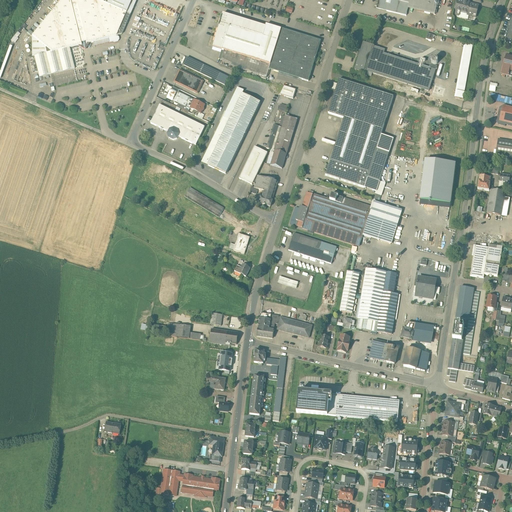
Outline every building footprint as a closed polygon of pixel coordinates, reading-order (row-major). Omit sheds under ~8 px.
[(105,4),(95,0),(61,0),(32,36),(32,57),(34,56),(39,77),(74,69),(69,48),(108,38),(116,36),(126,13),(105,4)] [(131,0),(106,0),(105,4),(126,13),(131,0)] [(399,0),(378,0),(376,9),(386,11),(406,16),(408,9),(409,4),(399,1),(399,0)] [(438,0),(399,0),(399,1),(409,4),(408,9),(435,15),(438,0)] [(470,3),(463,1),(463,2),(458,1),(457,2),(455,9),(456,11),(455,14),(456,16),(458,17),(460,16),(460,13),(467,15),(467,16),(476,18),(478,6),(472,4),(470,4),(470,3)] [(321,41),(281,29),(266,25),(266,27),(223,14),(213,47),(222,50),(270,65),(269,69),(279,72),(298,79),(308,82),(321,41)] [(363,43),(355,70),(365,73),(366,71),(372,50),(374,46),(363,43)] [(464,44),(456,91),(464,92),(473,45),(464,44)] [(270,65),(222,50),(219,60),(237,69),(266,78),(269,69),(270,65)] [(435,70),(372,50),(366,71),(429,91),(435,70)] [(188,56),(184,65),(187,67),(192,58),(188,56)] [(511,57),(506,56),(502,74),(511,76),(511,57)] [(192,58),(187,67),(191,68),(196,59),(192,58)] [(199,61),(196,59),(191,68),(195,70),(199,61)] [(203,63),(199,61),(195,70),(199,72),(203,63)] [(203,63),(199,72),(202,74),(207,65),(203,63)] [(207,65),(202,74),(206,76),(210,67),(207,65)] [(214,69),(210,67),(206,76),(210,78),(214,69)] [(206,83),(180,70),(174,82),(175,83),(197,94),(198,92),(200,88),(203,89),(206,83)] [(298,79),(279,72),(278,75),(297,81),(298,79)] [(393,97),(339,79),(337,84),(335,90),(328,113),(344,118),(350,99),(389,111),(393,97)] [(296,90),(284,86),(279,95),(293,99),(296,90)] [(194,100),(171,89),(167,99),(173,102),(173,101),(185,107),(186,106),(190,109),(190,108),(194,100)] [(236,91),(202,162),(226,174),(260,103),(242,94),(236,91)] [(456,91),(454,98),(463,99),(464,92),(456,91)] [(389,111),(350,99),(344,118),(325,175),(364,188),(367,178),(376,149),(381,135),(389,111)] [(205,105),(194,100),(190,108),(190,109),(201,114),(202,111),(203,111),(204,110),(204,109),(203,108),(205,105)] [(178,114),(160,105),(151,123),(160,128),(160,130),(163,132),(164,130),(169,132),(178,114)] [(511,108),(508,108),(508,107),(503,106),(500,108),(496,122),(498,125),(505,126),(505,124),(511,126),(511,125),(511,108)] [(205,127),(178,114),(169,132),(196,146),(205,127)] [(285,116),(270,165),(282,169),(297,120),(285,116)] [(376,149),(389,153),(393,139),(381,135),(376,149)] [(511,141),(498,139),(496,155),(511,157),(511,141)] [(267,153),(254,147),(239,179),(252,185),(253,183),(256,176),(267,153)] [(389,153),(376,149),(367,178),(379,182),(389,153)] [(455,164),(425,161),(420,200),(450,204),(455,164)] [(510,176),(500,175),(499,182),(509,183),(511,183),(511,176),(510,176)] [(267,179),(258,176),(256,176),(253,183),(255,184),(254,188),(254,189),(258,190),(263,191),(262,196),(261,196),(259,203),(270,207),(272,200),(278,183),(267,179)] [(379,182),(367,178),(364,188),(376,192),(379,182)] [(479,181),(478,181),(477,189),(489,191),(489,190),(489,187),(489,188),(490,183),(489,183),(479,181)] [(224,209),(190,188),(185,197),(219,217),(224,209)] [(495,191),(490,191),(486,214),(506,217),(509,199),(504,198),(505,193),(495,191)] [(301,209),(296,226),(302,228),(312,195),(307,193),(301,209)] [(330,200),(312,195),(302,228),(359,246),(363,235),(370,213),(344,205),(346,199),(332,194),(330,200)] [(402,211),(375,203),(373,210),(371,210),(370,213),(363,235),(379,241),(379,239),(391,243),(402,211)] [(301,209),(296,208),(290,224),(296,226),(301,209)] [(337,248),(294,234),(288,250),(331,264),(337,248)] [(249,238),(239,235),(236,245),(234,251),(244,254),(249,238)] [(502,249),(475,245),(470,277),(483,278),(484,276),(498,278),(502,249)] [(250,268),(243,265),(241,268),(238,273),(246,277),(250,268)] [(386,274),(366,270),(363,289),(383,292),(386,274)] [(347,272),(340,311),(352,314),(359,274),(347,272)] [(363,289),(358,319),(363,320),(364,315),(369,316),(369,317),(373,318),(374,317),(379,317),(377,332),(392,335),(398,295),(393,294),(397,274),(387,273),(386,274),(383,292),(363,289)] [(436,283),(418,280),(415,296),(433,299),(436,283)] [(470,288),(461,287),(456,319),(466,320),(470,288)] [(282,296),(271,293),(270,298),(275,300),(277,301),(277,300),(280,300),(282,296)] [(496,298),(489,296),(487,308),(494,309),(495,309),(496,303),(496,298)] [(511,306),(511,299),(503,298),(501,307),(511,309),(511,306)] [(505,317),(500,316),(501,312),(497,311),(497,312),(496,319),(496,320),(499,321),(499,324),(503,325),(505,317)] [(223,315),(212,314),(210,325),(221,326),(223,315)] [(279,317),(261,314),(260,319),(260,320),(259,324),(259,328),(258,328),(258,329),(257,336),(257,337),(258,337),(261,337),(264,337),(264,338),(265,338),(267,338),(268,338),(272,339),(275,324),(277,324),(277,323),(278,318),(279,317)] [(373,318),(369,317),(369,316),(364,315),(363,320),(358,319),(356,329),(377,332),(379,317),(374,317),(373,318)] [(304,324),(278,318),(277,323),(279,324),(303,330),(304,324)] [(352,320),(345,318),(343,327),(350,329),(352,320)] [(415,324),(408,322),(406,329),(414,331),(415,324)] [(178,325),(168,324),(166,336),(176,337),(178,325)] [(303,330),(279,324),(277,330),(301,336),(303,330)] [(312,326),(304,324),(303,330),(301,336),(309,338),(312,326)] [(434,327),(416,324),(415,324),(414,331),(413,338),(432,341),(434,327)] [(455,324),(448,369),(458,371),(463,341),(462,340),(464,326),(455,324)] [(191,327),(178,325),(176,337),(189,339),(191,327)] [(406,329),(403,328),(401,338),(402,339),(402,338),(407,340),(407,341),(410,341),(410,340),(412,341),(414,331),(406,329)] [(231,333),(213,331),(212,340),(216,341),(216,344),(221,344),(221,341),(229,342),(231,333)] [(238,334),(231,333),(229,342),(237,343),(238,334)] [(329,338),(321,336),(319,347),(327,349),(329,338)] [(349,338),(341,336),(337,351),(346,353),(346,351),(348,351),(350,343),(350,342),(348,342),(349,340),(349,338)] [(398,349),(373,343),(370,359),(395,365),(398,349)] [(428,354),(407,349),(403,366),(425,372),(428,354)] [(264,352),(255,350),(254,363),(263,364),(263,361),(265,361),(266,355),(264,355),(264,352)] [(221,353),(218,371),(230,372),(232,354),(221,353)] [(280,357),(277,388),(283,389),(286,358),(280,357)] [(509,377),(501,375),(500,383),(507,384),(506,386),(509,387),(511,380),(508,379),(509,377)] [(264,377),(254,376),(250,415),(259,416),(264,377)] [(494,377),(493,379),(490,378),(489,382),(489,384),(489,385),(488,386),(489,386),(488,386),(488,387),(487,392),(495,393),(495,392),(497,384),(498,378),(494,377)] [(225,379),(210,378),(210,383),(211,383),(215,384),(215,389),(215,390),(224,391),(225,379)] [(473,381),(464,379),(463,385),(465,386),(465,389),(471,390),(473,383),(473,381)] [(484,386),(477,384),(475,392),(482,393),(482,394),(482,393),(484,387),(484,386)] [(511,387),(509,387),(506,386),(502,399),(510,401),(511,401),(511,387)] [(283,390),(277,390),(274,412),(280,413),(283,390)] [(332,395),(298,392),(296,413),(327,416),(329,402),(331,402),(332,395)] [(399,401),(332,395),(331,402),(329,402),(327,416),(335,416),(341,417),(397,422),(399,401)] [(456,403),(447,402),(446,409),(460,411),(461,404),(456,403)] [(224,404),(220,403),(220,404),(219,411),(228,412),(229,404),(224,404)] [(494,407),(486,404),(483,415),(491,417),(491,416),(499,418),(501,409),(494,407)] [(460,411),(446,409),(445,416),(454,417),(459,418),(459,417),(460,411)] [(478,413),(471,412),(469,425),(476,426),(477,422),(478,413)] [(450,422),(444,421),(443,428),(453,430),(454,423),(450,422)] [(121,425),(106,423),(105,432),(120,435),(121,425)] [(507,429),(500,427),(498,437),(505,439),(507,429)] [(453,430),(443,428),(442,435),(448,436),(452,437),(453,430)] [(316,436),(314,450),(327,451),(329,438),(316,436)] [(224,440),(211,438),(210,445),(214,445),(212,455),(221,457),(222,457),(224,440)] [(402,440),(401,453),(416,454),(417,442),(402,440)] [(364,444),(356,443),(355,443),(356,443),(354,456),(353,457),(362,458),(362,457),(363,444),(364,444)] [(336,444),(335,455),(346,456),(347,446),(336,444)] [(391,470),(394,448),(384,446),(381,469),(391,470)] [(480,450),(468,447),(466,455),(472,456),(471,460),(476,461),(477,457),(478,457),(480,450)] [(378,451),(375,451),(375,450),(372,450),(369,450),(367,459),(377,460),(377,455),(378,451)] [(492,455),(485,453),(484,457),(483,463),(490,465),(490,463),(492,463),(493,459),(491,458),(492,455)] [(508,458),(500,456),(497,468),(499,468),(499,469),(503,470),(504,469),(506,470),(506,469),(508,462),(508,458)] [(400,460),(399,471),(414,472),(415,460),(400,460)] [(436,462),(434,476),(449,477),(450,463),(436,462)] [(179,481),(183,482),(182,493),(196,495),(196,496),(205,498),(205,496),(212,497),(213,490),(218,491),(220,480),(212,479),(212,480),(193,477),(193,476),(185,474),(184,475),(180,475),(180,472),(164,470),(161,489),(157,489),(156,497),(161,498),(161,495),(177,497),(179,481)] [(324,472),(313,470),(312,471),(312,473),(312,474),(312,478),(314,478),(322,479),(324,472)] [(356,476),(346,475),(345,483),(349,484),(355,484),(356,476)] [(382,478),(375,477),(373,487),(384,488),(385,478),(382,478)] [(401,477),(400,489),(415,490),(416,479),(401,477)] [(487,478),(483,477),(482,482),(494,485),(495,482),(494,482),(495,480),(487,478)] [(494,485),(482,482),(480,488),(492,490),(493,488),(494,485)] [(314,485),(307,484),(306,488),(307,488),(307,491),(318,492),(319,486),(319,485),(314,485)] [(448,490),(434,488),(433,493),(437,494),(446,495),(447,496),(448,490)] [(344,490),(341,489),(341,491),(340,499),(352,501),(354,491),(344,490)] [(318,492),(307,491),(306,493),(305,498),(312,499),(317,499),(318,492)] [(378,493),(372,493),(371,499),(382,501),(383,494),(378,493)] [(490,506),(492,499),(481,496),(479,503),(490,506)] [(276,497),(275,497),(274,503),(285,505),(285,502),(284,502),(285,498),(284,498),(276,497)] [(382,501),(371,499),(370,506),(376,507),(381,508),(382,501)] [(408,500),(407,500),(406,507),(405,508),(405,510),(406,511),(408,511),(409,510),(416,511),(417,501),(408,500)] [(447,510),(448,503),(434,501),(433,508),(447,510)] [(306,504),(304,503),(303,510),(313,511),(316,511),(318,506),(315,505),(306,504)] [(484,511),(488,511),(490,506),(479,503),(478,510),(484,511)]
